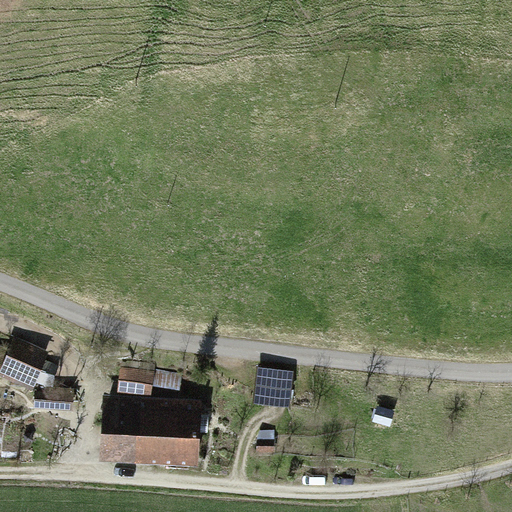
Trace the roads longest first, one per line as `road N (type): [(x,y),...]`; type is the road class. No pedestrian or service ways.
road 1 (track): [(0,283),(136,339),(468,378),(511,376)]
road 2 (track): [(511,468),(406,491),(241,488)]
road 3 (track): [(241,488),(87,473),(0,475)]
